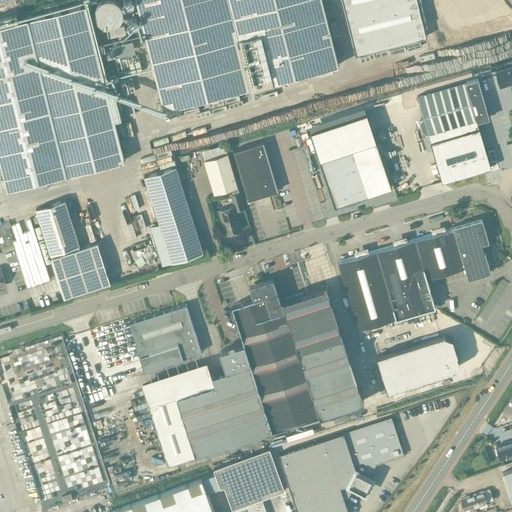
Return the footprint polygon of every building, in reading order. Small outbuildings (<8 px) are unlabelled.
[(321,0),(137,0),(165,109),(338,65),(321,0)] [(341,0),(356,54),(426,37),(424,27),(429,25),(422,0),(341,0)] [(454,0),(450,3),(454,9),(458,7),(461,12),(476,2),(474,0),(454,0)] [(0,25),(0,160),(7,189),(125,160),(87,4),(0,25)] [(391,82),(511,55),(511,45),(510,36),(387,63),(391,82)] [(511,66),(496,71),(500,86),(511,82),(511,66)] [(466,81),(444,87),(416,96),(421,111),(428,135),(429,135),(442,181),(491,167),(493,166),(489,150),(486,151),(477,121),(490,117),(478,78),(466,82),(466,81)] [(310,131),(319,159),(335,205),(392,187),(376,140),(367,112),(348,118),(346,114),(340,116),(341,120),(310,131)] [(238,123),(202,131),(201,127),(151,138),(153,151),(240,131),(238,123)] [(263,141),(233,150),(248,199),(278,190),(263,141)] [(204,159),(214,193),(238,186),(228,152),(227,152),(225,143),(202,150),(204,159)] [(160,223),(172,262),(204,252),(176,165),(144,176),(160,223)] [(230,195),(233,206),(218,210),(225,234),(242,229),(236,211),(245,209),(240,192),(230,195)] [(35,208),(50,254),(51,254),(52,256),(64,297),(110,282),(97,242),(80,247),(79,245),(80,245),(65,199),(35,208)] [(354,251),(355,256),(338,261),(357,329),(435,307),(427,278),(465,267),(468,278),(491,271),(485,251),(487,250),(489,247),(487,241),(489,241),(482,217),(453,226),(453,227),(446,230),(444,224),(431,228),(432,234),(407,241),(406,235),(392,239),(394,245),(369,252),(367,246),(354,251)] [(0,223),(0,240),(4,239),(6,244),(14,241),(6,221),(0,223)] [(162,265),(172,262),(160,223),(150,227),(162,265)] [(16,246),(19,257),(24,256),(27,266),(21,267),(26,289),(41,285),(31,242),(16,246)] [(253,298),(232,305),(244,343),(239,345),(258,404),(267,433),(366,400),(327,285),(281,301),(273,277),(249,285),(253,298)] [(129,322),(140,355),(139,355),(144,370),(183,358),(183,357),(202,351),(187,304),(129,322)] [(444,333),(376,355),(387,390),(451,370),(451,369),(455,368),(459,361),(457,354),(458,354),(452,337),(451,337),(445,334),(444,333)] [(43,423),(85,412),(63,334),(42,340),(45,353),(37,356),(39,362),(25,366),(26,370),(7,375),(17,408),(19,407),(22,415),(26,414),(30,428),(44,424),(43,423)] [(207,361),(141,382),(168,463),(195,454),(195,455),(239,440),(267,431),(239,345),(235,346),(234,343),(228,345),(230,348),(220,351),(226,371),(212,375),(207,361)] [(343,432),(316,440),(278,453),(297,511),(348,511),(345,502),(354,485),(365,491),(371,478),(369,477),(375,464),(392,458),(395,453),(399,452),(398,448),(400,443),(392,416),(343,432)] [(496,447),(494,448),(496,454),(498,453),(500,459),(511,455),(511,441),(496,446),(496,447)] [(220,487),(224,486),(232,509),(233,511),(266,511),(261,498),(285,489),(270,448),(213,468),(220,487)] [(511,468),(503,472),(503,471),(502,471),(511,500),(511,468)] [(214,511),(202,478),(139,501),(107,511),(214,511)] [(490,489),(484,491),(461,499),(464,509),(493,500),(490,489)]
